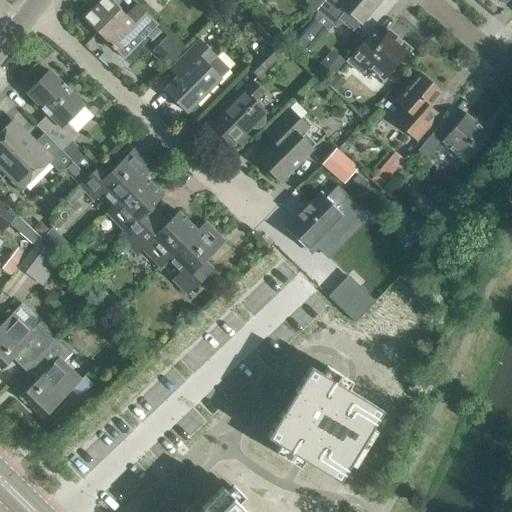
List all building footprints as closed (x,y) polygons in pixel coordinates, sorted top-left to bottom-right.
[(156,24),(135,4),(124,15),(108,0),(99,0),(82,19),(123,59),(156,24)] [(313,19),(295,41),(309,53),(333,25),(336,28),(342,23),(353,32),(380,0),(340,0),(339,0),(324,0),(315,11),(316,12),(313,19)] [(281,35),(287,41),(293,34),(287,28),(281,35)] [(388,31),(377,43),(368,35),(346,61),(361,73),(367,66),(383,79),(409,49),(388,31)] [(169,66),(182,53),(165,37),(153,50),(169,66)] [(198,38),(168,68),(176,77),(163,89),(186,112),(228,70),(198,38)] [(257,76),(278,55),(269,46),(248,67),(257,76)] [(97,58),(106,67),(111,61),(102,53),(97,58)] [(338,68),(326,57),(313,71),(326,82),(338,68)] [(26,92),(47,114),(35,125),(43,133),(70,160),(80,149),(71,140),(77,135),(64,122),(82,104),(48,70),(26,92)] [(395,121),(407,131),(416,139),(433,120),(424,112),(441,92),(420,74),(396,101),(405,109),(395,121)] [(264,115),(264,113),(265,112),(254,101),(262,92),(251,81),(208,123),(231,146),(250,127),(252,127),(254,127),(256,127),(257,126),(259,125),(261,124),(262,123),(263,122),(264,120),(264,118),(265,116),(264,115)] [(137,89),(141,93),(147,88),(143,83),(137,89)] [(295,102),(264,133),(273,142),(256,159),(278,182),(313,148),(304,139),(312,131),(300,118),(306,113),(295,102)] [(465,113),(454,125),(445,117),(417,150),(427,158),(441,142),(465,162),(470,156),(477,162),(494,143),(487,137),(489,134),(465,113)] [(70,160),(43,133),(32,144),(9,121),(0,130),(0,163),(20,184),(45,159),(59,173),(71,161),(70,160)] [(337,145),(322,162),(344,183),(359,166),(337,145)] [(130,152),(113,169),(104,160),(64,200),(71,206),(85,192),(93,200),(102,192),(113,204),(143,177),(148,171),(130,152)] [(113,204),(108,209),(126,227),(117,236),(126,245),(158,214),(150,205),(161,195),(143,177),(113,204)] [(306,250),(341,214),(320,193),(285,229),(306,250)] [(0,227),(8,234),(14,227),(30,240),(35,233),(23,222),(16,214),(0,201),(0,227)] [(158,214),(126,245),(136,255),(144,246),(162,264),(168,259),(168,258),(196,230),(178,212),(167,222),(158,214)] [(180,270),(171,279),(186,294),(211,268),(203,260),(220,243),(201,224),(196,230),(168,258),(168,259),(180,270)] [(31,275),(48,253),(50,250),(38,241),(19,266),(31,275)] [(9,277),(26,254),(17,248),(7,261),(9,262),(2,272),(9,277)] [(307,253),(280,281),(344,343),(371,315),(307,253)] [(28,364),(53,337),(38,322),(29,331),(10,313),(0,323),(0,369),(16,353),(28,364)] [(42,418),(59,401),(80,379),(61,361),(69,353),(53,337),(28,364),(39,375),(19,396),(42,418)] [(348,463),(347,462),(369,426),(371,427),(381,410),(309,366),(294,391),(286,386),(274,407),(281,411),(266,436),(266,437),(338,481),(348,463)] [(247,511),(222,486),(201,507),(195,501),(183,511),(247,511)]
